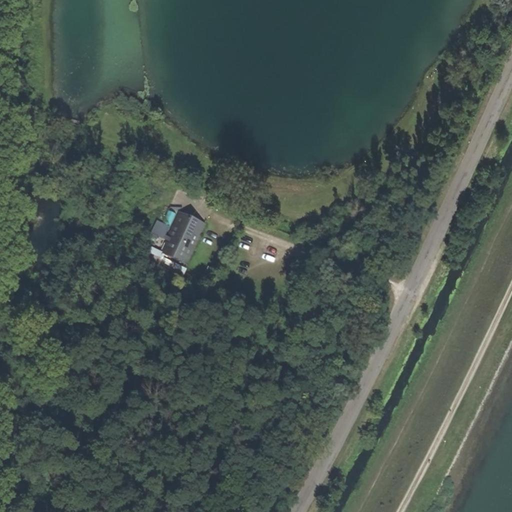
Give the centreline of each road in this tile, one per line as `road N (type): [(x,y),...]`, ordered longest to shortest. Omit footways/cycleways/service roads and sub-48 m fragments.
road 1 (track): [(511,204),(361,511)]
road 2 (track): [(511,284),(399,511)]
